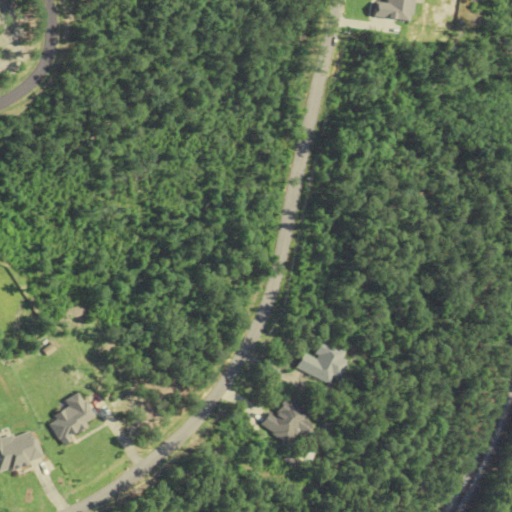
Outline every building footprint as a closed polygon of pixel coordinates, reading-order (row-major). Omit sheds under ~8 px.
[(394,0),(388,31),(411,35),(418,0),(394,0)] [(294,369),(328,385),(331,379),(337,382),(346,362),(340,359),(344,351),(320,340),(311,358),(301,354),(294,369)] [(47,423),(60,443),(96,421),(78,393),(64,402),(68,409),(47,423)] [(307,414),(284,397),(271,415),(268,413),(258,426),(289,448),(307,424),(302,420),(307,414)] [(0,472),(42,461),(34,431),(0,440),(0,472)]
